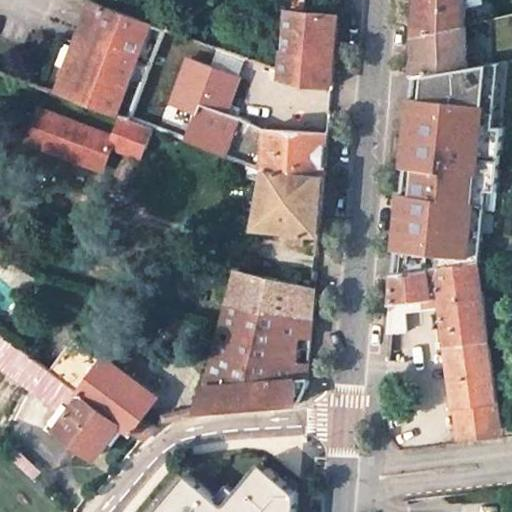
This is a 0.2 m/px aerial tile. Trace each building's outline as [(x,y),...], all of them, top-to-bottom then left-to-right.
[(130,118),(145,81),(168,25),(99,0),(93,0),(59,91),(122,115),(130,118)] [(306,11),(306,0),(286,0),(286,9),(288,9),(306,11)] [(465,23),(466,0),(420,0),(420,11),(418,34),(465,23)] [(284,49),(283,68),(283,74),(306,81),(333,83),(336,48),(339,14),(306,11),(288,9),(286,49),(284,49)] [(465,23),(418,34),(417,53),(415,76),(418,75),(467,67),(465,23)] [(502,61),(491,63),(484,122),(484,125),(495,126),(502,61)] [(456,127),(484,122),(491,63),(467,67),(418,75),(416,95),(413,95),(412,107),(411,119),(414,119),(413,130),(410,130),(409,135),(456,126),(456,127)] [(158,128),(164,130),(179,93),(145,81),(130,118),(158,128)] [(164,130),(210,147),(224,109),(179,93),(164,130)] [(39,107),(27,141),(60,153),(62,148),(71,152),(70,157),(106,170),(115,146),(146,158),(158,128),(130,118),(122,115),(114,135),(39,107)] [(328,150),(329,132),(268,129),(241,115),(224,109),(210,147),(235,156),(265,167),(268,167),(326,173),(328,150)] [(398,248),(473,241),(478,188),(478,187),(489,189),(498,190),(504,127),(495,126),(484,125),(484,122),(456,127),(456,126),(409,135),(406,165),(410,166),(407,192),(404,191),(403,203),(398,248)] [(323,202),(326,173),(268,167),(258,226),(321,230),(323,202)] [(473,241),(398,248),(396,271),(479,260),(482,259),(489,189),(478,188),(473,241)] [(0,243),(0,263),(9,250),(0,243)] [(479,260),(396,271),(390,331),(407,329),(406,310),(430,307),(430,304),(443,303),(460,431),(501,427),(479,260)] [(238,270),(229,304),(313,319),(316,289),(250,272),(238,270)] [(311,349),(313,319),(229,304),(225,317),(223,326),(222,327),(199,410),(298,402),(308,384),(311,349)] [(0,366),(6,371),(28,387),(49,403),(66,381),(50,369),(0,332),(0,366)] [(121,422),(144,440),(155,427),(143,418),(157,397),(74,337),(50,369),(66,381),(78,390),(121,422)] [(58,429),(95,457),(121,422),(78,390),(73,396),(79,400),(73,410),(64,404),(45,430),(53,436),(58,429)] [(90,464),(95,457),(58,429),(53,436),(90,464)] [(218,442),(215,468),(241,467),(303,472),(304,457),(305,439),(245,438),(218,442)] [(189,448),(178,451),(181,465),(202,459),(202,445),(189,448)] [(301,492),(303,472),(241,467),(238,496),(300,502),(301,492)] [(206,511),(236,511),(238,496),(208,493),(206,511)]
